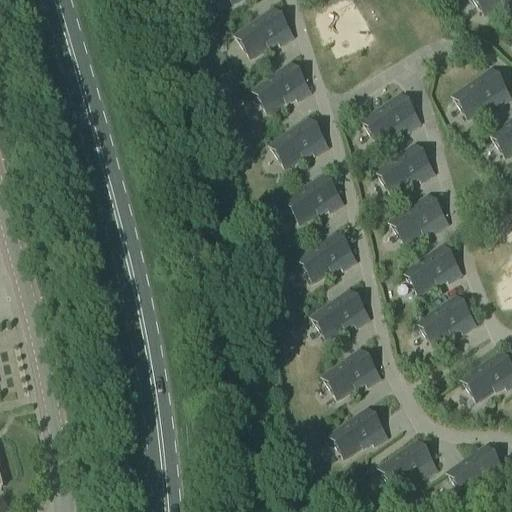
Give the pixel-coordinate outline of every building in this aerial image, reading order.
[(511,3),(511,0),(470,0),(484,19),(510,1),(511,3)] [(280,50),(291,42),(272,14),(234,41),(249,62),(276,44),(280,50)] [(297,105),(309,97),(290,69),(252,95),(267,117),(293,99),(297,105)] [(497,111),(509,103),(490,75),(452,101),(467,123),(493,105),(497,111)] [(407,136),(418,128),(399,100),(361,126),(376,148),(403,130),(407,136)] [(314,160),(326,152),(307,124),(269,150),(284,172),(310,154),(314,160)] [(511,124),(496,136),(511,158),(511,156),(511,124)] [(420,186),(432,178),(413,151),(375,177),(390,198),(416,180),(420,186)] [(329,216),(341,208),(322,181),(284,207),(299,229),(325,211),(329,216)] [(434,237),(446,229),(427,201),(389,227),(404,249),(430,231),(434,237)] [(342,274),(354,266),(335,238),(297,265),(312,286),(338,268),(342,274)] [(448,287),(460,279),(441,252),(403,278),(418,299),(444,281),(448,287)] [(356,332),(367,324),(348,296),(310,322),(325,344),(352,326),(356,332)] [(462,338),(473,330),(454,302),(417,328),(432,350),(458,332),(462,338)] [(367,391),(378,383),(359,356),(321,382),(336,403),(363,385),(367,391)] [(506,394),(511,389),(511,377),(499,358),(461,384),(476,406),(502,388),(506,394)] [(373,450),(385,442),(366,415),(328,441),(343,463),(369,445),(373,450)] [(423,482),(435,474),(416,447),(378,473),(393,495),(419,477),(423,482)] [(492,487),(504,479),(485,451),(447,478),(462,499),(488,481),(492,487)]
